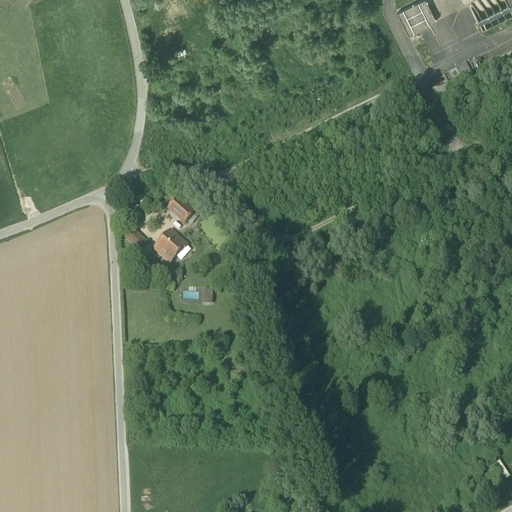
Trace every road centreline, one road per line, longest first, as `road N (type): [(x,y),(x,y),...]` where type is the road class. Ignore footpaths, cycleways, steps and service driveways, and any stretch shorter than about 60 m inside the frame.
road 1 (track): [(214,183),(265,231),(298,238),(511,124)]
road 2 (residential): [(124,511),(111,191)]
road 3 (residential): [(111,191),(135,160),(148,109),(127,0)]
road 4 (residential): [(0,237),(111,191)]
